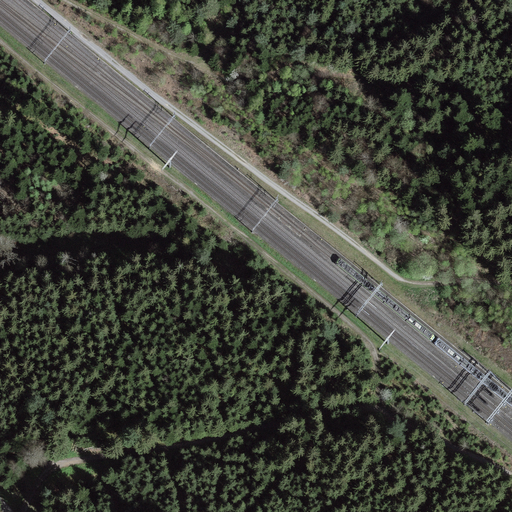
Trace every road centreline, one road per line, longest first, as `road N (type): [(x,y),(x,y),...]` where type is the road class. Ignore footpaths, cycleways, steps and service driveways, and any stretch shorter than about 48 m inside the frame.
road 1 (track): [(37,0),(398,279),(511,288)]
road 2 (track): [(511,477),(374,411),(326,411),(169,448),(51,464),(0,457)]
